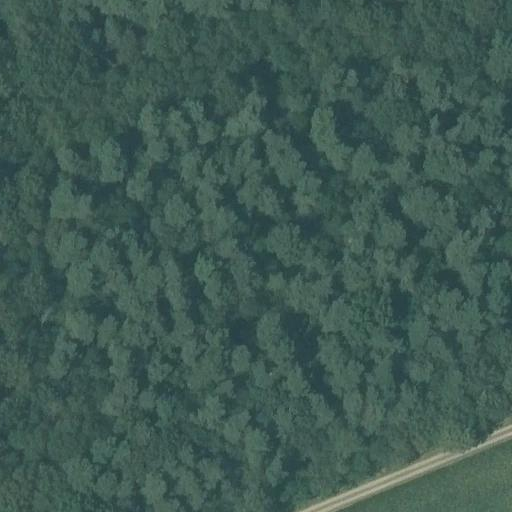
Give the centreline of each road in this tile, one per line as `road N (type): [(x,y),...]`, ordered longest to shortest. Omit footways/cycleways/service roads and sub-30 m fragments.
road 1 (track): [(0,109),(507,0)]
road 2 (track): [(309,511),(511,428)]
